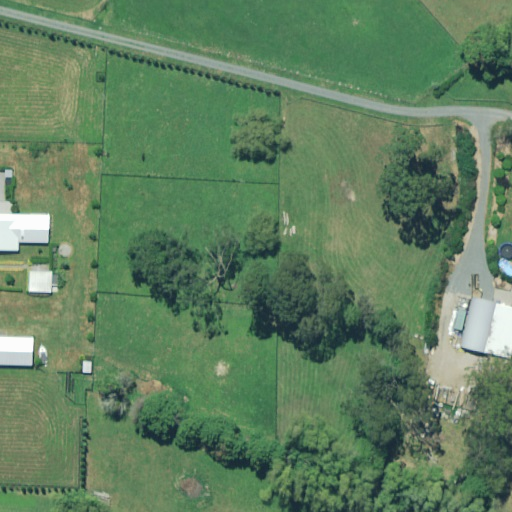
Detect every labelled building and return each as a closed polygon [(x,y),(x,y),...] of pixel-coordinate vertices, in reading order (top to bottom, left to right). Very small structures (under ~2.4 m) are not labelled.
[(492,151),(474,145),(471,154),(489,160),(492,151)] [(18,169),(8,168),(7,179),(18,179),(18,169)] [(0,251),(21,252),(23,221),(15,221),(15,215),(0,214),(0,251)] [(45,270),(57,270),(57,255),(46,255),(45,270)] [(57,270),(45,270),(32,269),(31,293),(55,294),(57,270)] [(454,334),(467,337),(465,348),(491,354),(502,302),(459,292),(455,310),(459,311),(454,334)] [(0,364),(35,366),(36,338),(0,337),(0,364)]
